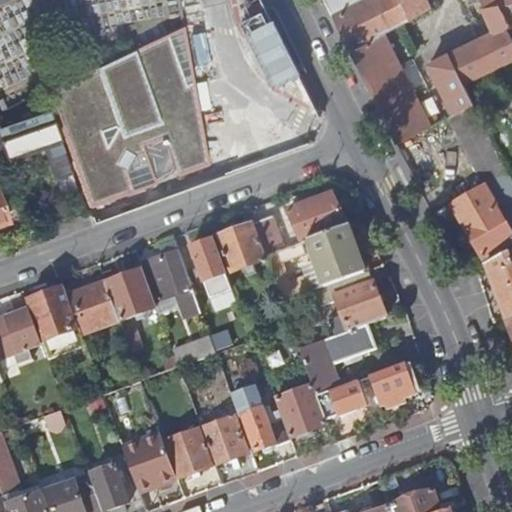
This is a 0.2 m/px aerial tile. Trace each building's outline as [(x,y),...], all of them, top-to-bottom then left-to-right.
[(410,21),(401,0),(323,0),(350,52),(383,35),(411,21),(410,21)] [(401,0),(410,21),(430,11),(425,0),(401,0)] [(511,0),(482,0),(486,10),(500,6),(510,28),(511,27),(511,0)] [(302,75),(274,6),(245,18),(274,87),(302,75)] [(486,10),(494,33),(429,66),(454,116),(474,106),(475,105),(465,84),(511,61),(511,40),(507,29),(510,28),(500,6),(486,10)] [(383,35),(350,52),(396,144),(438,123),(435,117),(427,121),(383,35)] [(454,116),(448,118),(483,185),(507,171),(477,112),(474,106),(454,116)] [(70,172),(52,125),(47,111),(40,114),(38,109),(20,116),(21,120),(0,128),(0,147),(5,161),(41,148),(52,178),(70,172)] [(70,172),(52,178),(60,200),(78,194),(70,172)] [(511,236),(511,180),(509,174),(483,186),(511,236)] [(483,185),(450,204),(483,260),(511,243),(511,236),(483,186),(483,185)] [(303,244),(308,242),(348,227),(332,196),(288,212),(303,244)] [(0,225),(8,223),(0,200),(0,225)] [(272,218),(254,224),(262,248),(281,241),(272,218)] [(216,238),(229,274),(267,260),(266,258),(262,248),(254,224),(216,238)] [(325,288),(331,286),(366,274),(348,227),(308,242),(325,288)] [(212,240),(191,247),(198,266),(211,300),(232,292),(212,240)] [(262,248),(266,258),(284,251),(281,241),(262,248)] [(159,248),(162,258),(178,252),(174,242),(159,248)] [(267,260),(283,304),(295,299),(282,263),(298,257),(300,263),(309,259),(304,247),(303,244),(284,251),(266,258),(267,260)] [(201,312),(178,252),(162,258),(145,265),(159,302),(176,296),(185,318),(201,312)] [(511,263),(489,272),(506,320),(511,318),(511,263)] [(142,314),(157,309),(143,270),(119,279),(115,270),(101,275),(105,284),(119,323),(135,317),(137,322),(143,319),(142,314)] [(367,326),(386,318),(369,272),(366,274),(331,286),(348,333),(367,326)] [(119,323),(105,284),(73,296),(88,338),(93,337),(91,333),(119,323)] [(30,311),(42,343),(42,344),(48,360),(81,348),(74,331),(79,330),(64,288),(26,302),(30,311)] [(28,349),(42,344),(42,343),(30,311),(0,321),(0,359),(13,354),(17,365),(32,360),(28,349)] [(313,386),(317,397),(340,389),(332,366),(376,350),(367,326),(348,333),(300,351),(313,386)] [(123,334),(130,352),(140,348),(134,330),(123,334)] [(179,369),(216,355),(210,338),(173,352),(176,359),(179,369)] [(13,354),(0,359),(0,360),(4,370),(17,365),(13,354)] [(167,373),(179,369),(176,359),(164,363),(167,373)] [(416,394),(405,365),(371,378),(382,407),(416,394)] [(350,385),(356,383),(353,376),(347,377),(350,385)] [(290,440),(327,426),(326,421),(317,397),(313,386),(275,400),(283,420),(290,440)] [(317,397),(326,421),(355,410),(350,396),(347,386),(340,389),(317,397)] [(350,396),(355,410),(365,406),(360,392),(350,396)] [(276,445),(290,440),(283,420),(276,422),(273,412),(265,414),(263,408),(243,416),(256,452),(276,444),(276,445)] [(211,420),(213,426),(216,425),(229,420),(226,414),(211,420)] [(215,467),(231,461),(237,459),(248,455),(235,418),(229,420),(216,425),(213,426),(202,430),(215,467)] [(140,494),(177,480),(164,444),(158,427),(126,439),(128,445),(123,447),(140,494)] [(0,472),(18,466),(5,429),(0,430),(0,472)] [(177,480),(215,467),(202,430),(164,444),(177,480)] [(231,461),(234,472),(241,469),(237,459),(231,461)] [(107,511),(128,503),(115,466),(93,474),(107,511)] [(53,511),(102,511),(89,476),(47,492),(53,511)] [(0,481),(0,491),(3,500),(14,496),(8,479),(0,481)] [(390,507),(391,511),(440,511),(432,491),(390,507)] [(50,511),(43,492),(5,506),(7,511),(50,511)]
